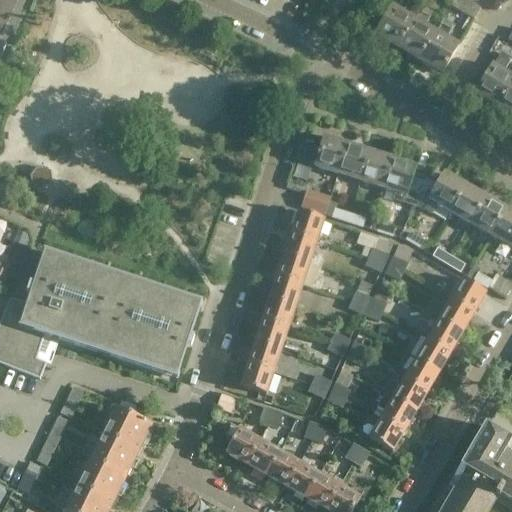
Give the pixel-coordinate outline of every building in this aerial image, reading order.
[(396,49),(414,20),(403,14),(410,1),(408,0),(395,0),(374,36),(396,49)] [(451,7),(473,20),(480,9),(464,0),(454,0),(453,4),(451,7)] [(419,63),(436,33),(425,27),(432,14),(421,7),(414,20),(396,49),(419,63)] [(436,33),(419,63),(441,76),(458,46),(446,39),(454,27),(443,20),(436,33)] [(497,108),(511,82),(511,77),(503,73),(511,60),(500,53),(475,95),(497,108)] [(511,82),(497,108),(511,116),(511,82)] [(337,175),(347,146),(324,139),(314,168),(337,175)] [(360,182),(369,153),(347,146),(337,175),(360,182)] [(392,160),(370,153),(369,153),(360,182),(383,190),(392,160)] [(392,160),(383,190),(395,194),(393,201),(402,204),(413,207),(424,183),(411,179),(415,168),(392,160)] [(30,186),(38,191),(46,189),(51,182),(50,173),(43,169),(34,170),(29,177),(30,186)] [(424,183),(413,207),(424,211),(431,215),(437,206),(449,213),(465,187),(444,175),(437,187),(426,180),(424,183)] [(449,213),(470,225),(485,199),(465,187),(449,213)] [(306,191),(300,208),(324,216),(330,199),(306,191)] [(470,225),(490,237),(505,211),(485,199),(470,225)] [(334,210),(331,219),(346,224),(349,215),(334,210)] [(511,247),(511,214),(505,211),(490,237),(511,249),(511,247)] [(297,213),(290,236),(317,244),(324,221),(297,212),(297,213)] [(349,215),(346,224),(362,229),(365,220),(349,215)] [(379,225),(376,233),(392,238),(394,230),(379,225)] [(409,234),(405,241),(419,249),(424,242),(409,234)] [(290,236),(282,258),(309,266),(317,244),(290,236)] [(437,249),(432,257),(446,265),(451,258),(437,249)] [(370,260),(384,266),(388,257),(374,251),(370,260)] [(10,254),(3,271),(18,278),(25,260),(10,254)] [(37,360),(40,353),(38,352),(44,335),(164,375),(165,370),(178,374),(199,309),(187,305),(188,300),(56,257),(55,262),(42,258),(27,304),(9,299),(0,322),(0,364),(39,380),(46,364),(37,360)] [(282,258),(276,278),(302,287),(309,266),(282,258)] [(391,258),(387,267),(403,274),(407,265),(391,258)] [(465,266),(451,258),(446,265),(460,274),(465,266)] [(370,260),(366,269),(380,275),(384,266),(370,260)] [(387,267),(383,276),(400,282),(403,274),(387,267)] [(487,290),(492,283),(477,273),(472,282),(487,290)] [(276,278),(268,300),(295,309),(302,287),(276,278)] [(474,315),(486,295),(462,281),(450,301),(474,315)] [(352,302),(359,305),(364,307),(369,309),(373,301),(355,294),(352,302)] [(268,300),(261,322),(288,331),(295,309),(268,300)] [(373,301),(369,309),(382,314),(385,306),(373,301)] [(450,301),(438,320),(462,335),(474,315),(450,301)] [(352,302),(348,310),(360,315),(364,307),(359,305),(352,302)] [(364,307),(360,315),(378,323),(381,314),(369,309),(364,307)] [(438,320),(426,341),(451,355),(462,335),(438,320)] [(261,322),(254,343),(281,352),(288,331),(261,322)] [(331,343),(345,350),(349,342),(334,335),(331,343)] [(426,341),(415,360),(439,374),(451,355),(426,341)] [(254,343),(247,365),(273,374),(281,352),(254,343)] [(331,343),(327,351),(342,358),(345,350),(331,343)] [(368,351),(353,344),(349,352),(364,359),(368,351)] [(349,352),(346,360),(361,367),(364,359),(349,352)] [(415,360),(403,380),(427,394),(439,374),(415,360)] [(266,397),(273,374),(247,365),(240,388),(266,397)] [(311,385),(326,392),(330,384),(315,377),(311,385)] [(403,380),(392,400),(416,414),(427,394),(403,380)] [(311,385),(308,393),(323,400),(326,392),(311,385)] [(348,393),(334,386),(331,394),(345,401),(348,393)] [(83,393),(73,388),(66,401),(76,406),(83,393)] [(331,394),(327,402),(342,409),(345,401),(331,394)] [(235,402),(221,397),(216,411),(230,416),(235,402)] [(392,400),(380,419),(404,434),(416,414),(392,400)] [(66,401),(60,415),(70,419),(76,406),(66,401)] [(273,412),(265,409),(260,425),(268,428),(273,412)] [(118,410),(105,437),(138,454),(152,427),(118,410)] [(273,412),(268,428),(277,431),(282,415),(273,412)] [(68,423),(58,418),(53,429),(63,434),(68,423)] [(392,454),(404,434),(380,419),(368,440),(392,454)] [(312,442),(317,426),(309,423),(304,440),(312,442)] [(321,445),(326,429),(317,426),(312,442),(321,445)] [(442,511),(487,511),(493,503),(495,504),(496,502),(511,511),(511,456),(505,453),(511,442),(484,426),(460,469),(466,472),(442,511)] [(53,429),(47,440),(57,445),(63,434),(53,429)] [(225,455),(246,466),(259,442),(239,431),(225,455)] [(125,480),(138,454),(105,437),(92,463),(125,480)] [(47,440),(42,451),(52,456),(57,445),(47,440)] [(246,466),(266,478),(280,454),(259,442),(246,466)] [(353,464),(361,450),(353,445),(345,460),(353,464)] [(361,468),(369,455),(361,450),(353,464),(361,468)] [(46,467),(52,456),(42,451),(36,462),(46,467)] [(266,478),(285,489),(299,465),(280,454),(266,478)] [(40,469),(29,463),(23,477),(34,482),(40,469)] [(113,505),(125,480),(92,463),(79,489),(113,505)] [(285,489),(305,500),(319,476),(299,465),(285,489)] [(305,500),(325,511),(339,487),(342,482),(334,477),(331,483),(319,476),(305,500)] [(27,495),(34,482),(23,477),(16,490),(27,495)] [(352,511),(360,499),(339,487),(325,511),(326,511),(352,511)] [(109,511),(113,505),(79,489),(67,511),(109,511)]
